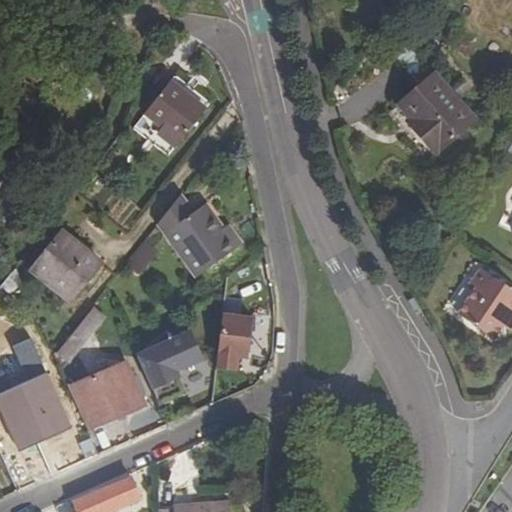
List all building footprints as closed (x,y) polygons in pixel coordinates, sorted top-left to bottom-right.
[(437,52),(403,86),(415,99),(412,102),(442,132),(478,97),(437,52)] [(205,114),(170,86),(145,117),(180,145),(205,114)] [(225,238),(221,232),(204,206),(192,215),(181,198),(159,227),(196,279),(242,247),(232,234),(225,238)] [(225,238),(232,234),(227,227),(221,232),(225,238)] [(105,262),(79,242),(76,246),(62,235),(34,271),(49,282),(55,274),(81,294),(105,262)] [(142,273),(159,251),(147,241),(129,264),(142,273)] [(504,316),(511,304),(511,262),(489,248),(478,263),(485,267),(467,294),(504,316)] [(80,341),(83,343),(106,316),(96,308),(60,353),(67,357),(80,341)] [(260,316),(230,314),(227,366),(246,368),(248,353),(257,354),(260,316)] [(151,403),(183,390),(176,373),(201,363),(187,330),(130,353),(151,403)] [(131,362),(73,388),(92,428),(149,403),(131,362)] [(34,369),(0,384),(0,387),(11,415),(47,400),(46,398),(52,395),(47,381),(41,384),(34,369)] [(7,440),(0,443),(7,459),(14,456),(7,440)] [(113,511),(134,503),(134,504),(142,501),(132,479),(75,504),(77,511),(113,511)]
